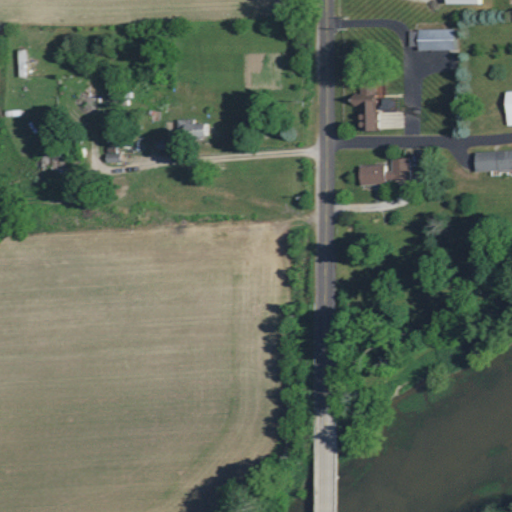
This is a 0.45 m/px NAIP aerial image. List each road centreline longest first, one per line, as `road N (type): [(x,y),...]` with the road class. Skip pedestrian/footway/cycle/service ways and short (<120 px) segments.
road 1 (residential): [(328,427),(324,0)]
road 2 (residential): [(325,139),(511,134)]
